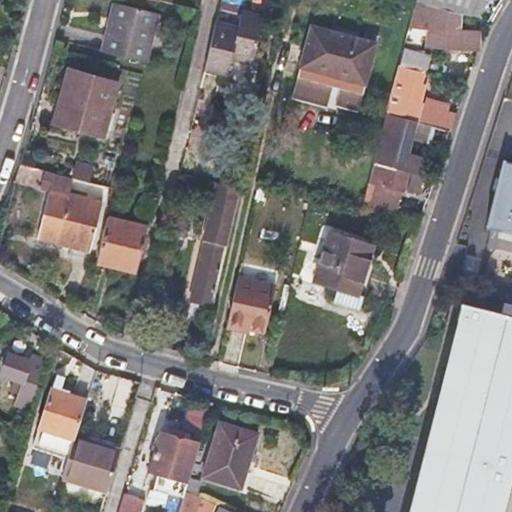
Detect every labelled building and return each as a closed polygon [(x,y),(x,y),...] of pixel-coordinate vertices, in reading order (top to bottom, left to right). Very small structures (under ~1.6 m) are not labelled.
[(417,0),(418,0),(483,17),(486,0),(417,0)] [(431,31),(431,39),(431,47),(480,50),(481,32),(457,32),(461,14),(417,3),(410,29),(431,31)] [(104,51),(126,57),(147,63),(160,16),(117,4),(104,51)] [(234,49),(244,51),(253,54),(264,11),(244,7),(240,23),(219,17),(208,61),(231,65),(234,49)] [(367,82),(371,62),(376,42),(311,27),(302,67),(367,82)] [(401,66),(428,72),(431,58),(405,52),(401,66)] [(425,85),(428,72),(401,66),(397,83),(406,85),(401,108),(417,112),(419,101),(424,102),(428,85),(425,85)] [(106,135),(114,109),(121,83),(72,68),(57,121),(106,135)] [(450,121),(451,114),(453,107),(430,102),(426,116),(450,121)] [(389,110),(387,118),(385,126),(413,132),(417,116),(389,110)] [(173,131),(165,129),(158,127),(153,148),(168,151),(173,131)] [(377,159),(416,170),(421,171),(425,156),(399,148),(400,138),(383,134),(377,159)] [(511,159),(504,158),(487,224),(511,230),(511,159)] [(412,188),(416,170),(377,159),(364,207),(395,210),(399,196),(380,192),(383,182),(412,188)] [(137,178),(138,178),(138,179),(134,194),(148,198),(146,211),(154,214),(164,170),(140,164),(137,178)] [(93,243),(98,220),(104,198),(71,191),(75,177),(47,169),(43,184),(53,186),(40,236),(76,245),(77,239),(93,243)] [(218,302),(243,191),(216,185),(189,311),(211,316),(214,301),(218,302)] [(140,270),(146,247),(151,224),(112,214),(100,260),(140,270)] [(362,291),(369,267),(376,242),(332,230),(317,278),(362,291)] [(277,285),(240,277),(229,322),(267,330),(277,285)] [(511,511),(511,314),(461,302),(406,511),(511,511)] [(33,361),(25,359),(18,357),(6,392),(19,396),(17,403),(33,408),(50,358),(35,354),(33,361)] [(71,455),(77,437),(77,435),(89,399),(53,388),(42,425),(51,428),(46,446),(71,455)] [(242,489),(250,462),(259,434),(221,424),(204,479),(242,489)] [(51,428),(42,425),(36,443),(46,446),(51,428)] [(148,467),(191,480),(202,443),(190,439),(183,437),(185,430),(173,426),(171,433),(159,430),(148,467)] [(183,437),(190,439),(192,432),(185,430),(183,437)] [(77,435),(77,437),(71,455),(65,472),(111,485),(122,448),(77,435)] [(181,511),(197,511),(202,496),(188,489),(181,511)] [(133,511),(138,497),(119,491),(112,511),(133,511)] [(145,498),(141,511),(158,511),(161,502),(145,498)]
